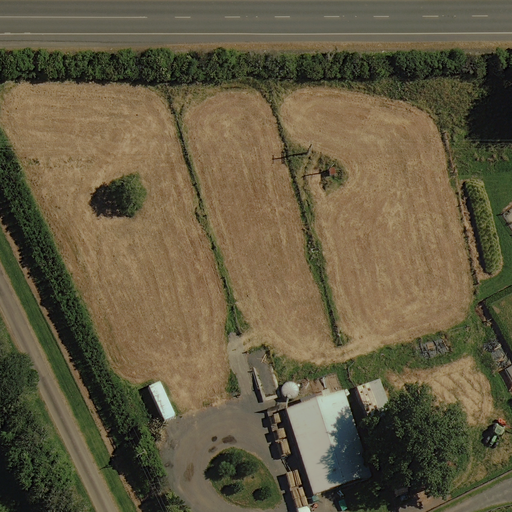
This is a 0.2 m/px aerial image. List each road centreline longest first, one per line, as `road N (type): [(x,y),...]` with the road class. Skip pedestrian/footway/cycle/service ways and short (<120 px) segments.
road 1 (primary): [(0,17),(511,16)]
road 2 (residential): [(0,290),(107,511)]
